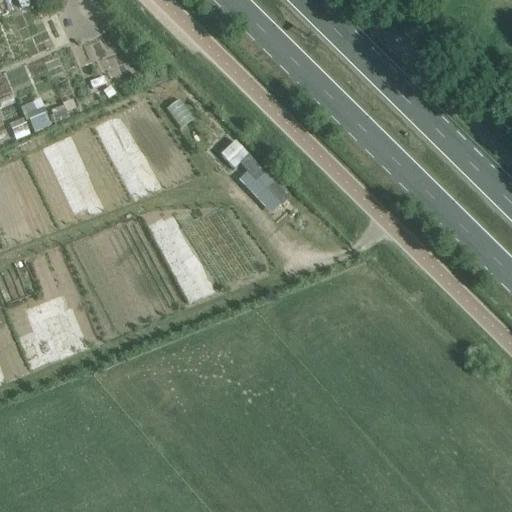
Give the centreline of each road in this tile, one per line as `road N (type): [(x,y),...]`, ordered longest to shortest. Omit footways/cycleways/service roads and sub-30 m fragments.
road 1 (unclassified): [(511,346),(158,0)]
road 2 (primary): [(230,0),(511,275)]
road 3 (primary): [(511,204),(304,0)]
road 4 (unclassified): [(511,147),(391,26)]
